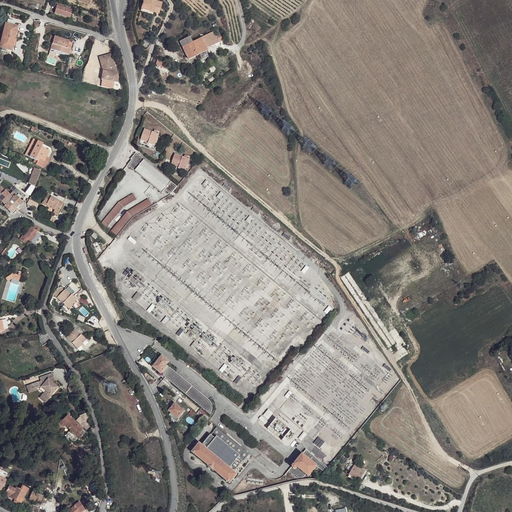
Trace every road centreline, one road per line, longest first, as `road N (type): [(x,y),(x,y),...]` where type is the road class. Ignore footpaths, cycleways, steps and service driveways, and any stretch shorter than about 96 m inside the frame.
road 1 (track): [(132,103),(169,112),(338,267),(336,278),(434,440),(473,474)]
road 2 (residential): [(69,240),(43,312),(87,394),(107,495),(101,511)]
road 3 (unclassified): [(77,233),(131,112),(117,18)]
road 4 (unclassified): [(213,511),(231,499),(312,481),(411,511)]
road 5 (unclassified): [(173,511),(165,438),(116,333)]
